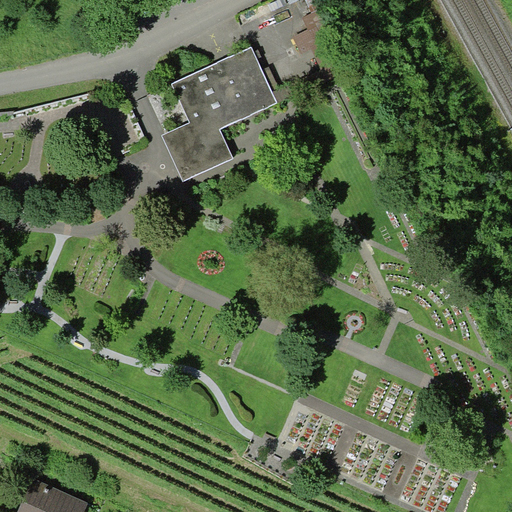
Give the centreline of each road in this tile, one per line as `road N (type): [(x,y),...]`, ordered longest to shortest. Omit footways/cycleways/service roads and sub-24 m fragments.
road 1 (unclassified): [(118,59),(236,0)]
road 2 (residential): [(0,85),(118,59)]
